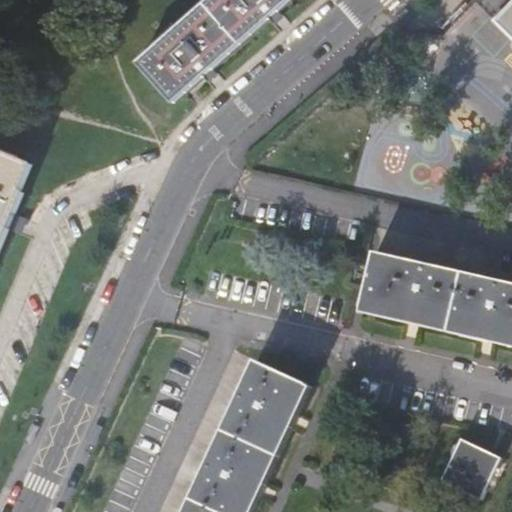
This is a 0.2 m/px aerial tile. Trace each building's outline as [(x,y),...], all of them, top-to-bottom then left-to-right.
[(214,0),(142,64),(176,103),(204,78),(212,71),(267,22),(276,14),(291,0),(214,0)] [(511,3),(496,20),(511,35),(511,3)] [(276,14),(267,22),(273,28),(282,21),(276,14)] [(212,71),(204,78),(209,85),(218,77),(212,71)] [(0,151),(0,251),(10,228),(16,214),(24,193),(21,191),(32,164),(0,151)] [(25,218),(16,214),(10,228),(19,232),(25,218)] [(511,283),(376,252),(364,310),(511,343),(511,283)] [(257,360),(186,511),(251,511),(311,385),(257,360)] [(463,439),(443,480),(483,500),(503,458),(463,439)]
